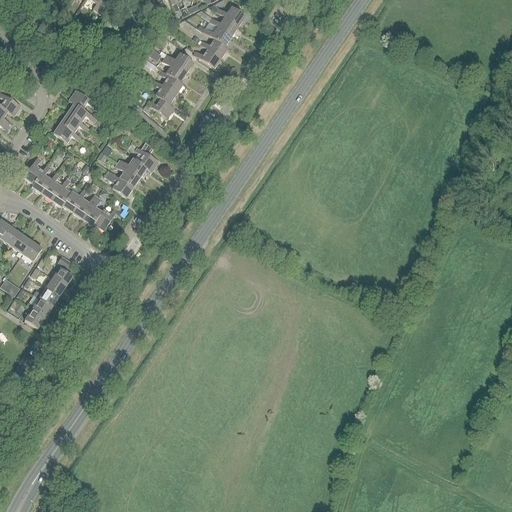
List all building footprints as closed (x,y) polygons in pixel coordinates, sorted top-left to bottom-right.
[(109,0),(108,2),(105,0),(100,0),(96,6),(93,11),(103,18),(114,0),(109,0)] [(218,10),(216,14),(224,20),(238,29),(245,19),(231,9),(227,16),(218,10)] [(203,15),(200,18),(209,24),(211,20),(203,15)] [(231,39),(238,29),(224,20),(220,26),(211,20),(209,24),(217,30),(231,39)] [(224,48),(231,39),(217,30),(213,36),(205,30),(204,30),(202,34),(214,42),(214,41),(224,48)] [(166,36),(161,33),(156,42),(165,48),(168,43),(163,40),(166,36)] [(209,48),(202,43),(199,47),(207,52),(220,61),(228,50),(224,48),(214,41),(214,42),(209,48)] [(214,71),(220,61),(207,52),(202,58),(195,53),(193,56),(214,71)] [(161,53),(159,56),(164,59),(186,74),(193,65),(179,55),(175,62),(161,53)] [(179,85),(186,74),(164,59),(161,63),(170,69),(166,75),(179,85)] [(157,70),(144,61),(141,65),(154,74),(157,70)] [(181,86),(179,85),(166,75),(161,72),(159,76),(166,81),(162,87),(175,96),(181,86)] [(175,96),(162,87),(154,82),(152,85),(159,90),(155,97),(160,101),(168,106),(175,96)] [(75,92),(68,102),(73,106),(81,111),(86,105),(93,110),(96,106),(75,92)] [(0,100),(3,102),(0,106),(0,109),(6,114),(13,118),(19,108),(0,94),(0,100)] [(174,110),(168,106),(160,101),(155,107),(148,102),(146,105),(146,106),(152,110),(167,120),(174,110)] [(73,106),(66,115),(80,124),(84,118),(93,124),(95,120),(81,111),(73,106)] [(146,106),(143,111),(149,115),(152,110),(146,106)] [(2,120),(6,114),(0,109),(0,123),(8,129),(11,126),(2,120)] [(107,113),(102,109),(99,114),(104,118),(107,113)] [(66,115),(59,125),(73,134),(77,128),(86,134),(88,130),(80,124),(66,115)] [(0,123),(0,128),(6,133),(8,129),(0,123)] [(132,128),(125,124),(121,130),(128,134),(132,128)] [(59,125),(52,136),(66,145),(71,138),(78,143),(80,139),(73,134),(59,125)] [(146,170),(146,171),(151,174),(158,163),(137,149),(134,153),(142,158),(137,164),(146,170)] [(101,156),(97,162),(102,165),(106,159),(101,156)] [(32,187),(42,173),(35,169),(40,162),(37,159),(22,180),(32,187)] [(119,161),(117,165),(139,180),(146,171),(146,170),(137,164),(132,160),(128,167),(119,161)] [(123,174),(118,181),(132,190),(139,180),(117,165),(114,168),(123,174)] [(46,167),(42,173),(32,187),(30,189),(40,196),(50,182),(43,178),(49,169),(46,167)] [(40,196),(50,203),(60,189),(54,184),(59,176),(56,173),(50,182),(40,196)] [(125,200),(132,190),(118,181),(108,174),(104,180),(114,187),(111,191),(125,200)] [(66,180),(60,189),(50,203),(61,210),(62,208),(70,196),(64,191),(70,183),(66,180)] [(62,208),(72,215),(81,201),(88,192),(84,190),(78,198),(71,194),(70,196),(62,208)] [(88,205),(81,201),(72,215),(82,221),(97,199),(94,197),(88,205)] [(100,201),(97,199),(82,221),(92,228),(94,226),(101,214),(95,210),(100,201)] [(102,212),(101,214),(94,226),(104,233),(118,212),(114,209),(109,216),(102,212)] [(0,244),(2,242),(10,229),(0,222),(0,244)] [(20,237),(10,229),(2,242),(12,249),(20,237)] [(12,249),(22,256),(31,244),(20,237),(12,249)] [(41,251),(31,244),(22,256),(32,263),(41,251)] [(65,271),(70,264),(61,258),(56,265),(65,271)] [(42,259),(37,267),(41,269),(46,262),(42,259)] [(35,269),(30,277),(34,279),(39,272),(35,269)] [(59,270),(52,281),(65,289),(72,279),(59,270)] [(28,280),(23,288),(27,290),(32,282),(28,280)] [(45,291),(58,300),(65,289),(52,281),(45,291)] [(10,285),(5,293),(13,299),(19,291),(10,285)] [(22,290),(17,298),(21,300),(26,293),(22,290)] [(33,298),(38,301),(51,310),(58,300),(45,291),(41,296),(37,293),(33,298)] [(15,300),(10,308),(13,311),(19,303),(15,300)] [(38,301),(31,312),(44,320),(51,310),(38,301)] [(37,331),(44,320),(31,312),(24,322),(37,331)]
